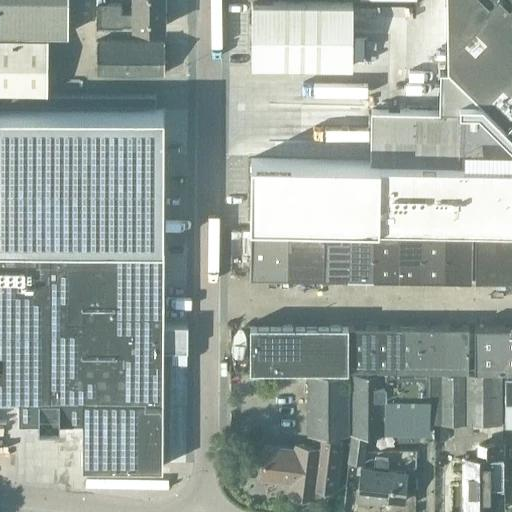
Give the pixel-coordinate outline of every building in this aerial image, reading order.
[(67,0),(0,0),(0,31),(34,32),(34,37),(0,36),(0,92),(43,93),(43,37),(42,37),(43,32),(67,32),(67,0)] [(133,25),(164,25),(164,0),(132,0),(133,12),(121,12),(121,1),(96,1),(96,25),(120,25),(120,23),(133,23),(133,25)] [(502,0),(490,0),(466,25),(446,5),(447,68),(470,91),(470,101),(446,101),(446,109),(439,108),(439,109),(370,108),(369,160),(250,158),(249,221),(378,224),(378,223),(463,225),(511,225),(511,0),(508,5),(502,0)] [(263,0),(263,65),(365,66),(365,31),(398,32),(398,25),(417,25),(417,1),(263,0)] [(511,0),(445,0),(446,5),(466,25),(490,0),(502,0),(508,5),(511,0)] [(438,88),(444,63),(432,61),(427,86),(438,88)] [(420,102),(422,90),(369,80),(367,91),(420,102)] [(163,110),(0,108),(0,397),(17,397),(16,419),(37,419),(37,425),(58,425),(58,419),(80,419),(80,466),(162,466),(162,244),(163,110)] [(286,274),(287,230),(251,229),(250,274),(286,274)] [(324,231),(287,230),(286,274),(323,275),(324,231)] [(348,231),(324,231),(323,275),(348,276),(348,231)] [(373,231),(348,231),(348,276),(372,276),(373,231)] [(397,232),(373,231),(372,276),(396,277),(397,232)] [(397,232),(396,277),(421,277),(422,232),(397,232)] [(447,233),(422,232),(421,277),(446,277),(447,233)] [(447,233),(446,277),(471,278),(472,233),(447,233)] [(500,278),(501,233),(475,233),(475,277),(500,278)] [(511,233),(501,233),(500,278),(511,278),(511,233)] [(249,324),(249,368),(346,369),(346,324),(249,324)] [(370,325),(346,324),(346,369),(370,369),(370,325)] [(370,325),(370,369),(394,369),(394,325),(370,325)] [(418,325),(394,325),(394,369),(418,369),(418,325)] [(442,325),(418,325),(418,369),(442,369),(442,325)] [(442,325),(442,369),(467,370),(467,325),(442,325)] [(499,369),(499,325),(474,325),(473,369),(499,369)] [(511,325),(499,325),(499,369),(511,368),(511,325)] [(307,432),(346,432),(347,372),(308,371),(307,432)] [(351,372),(350,432),(368,432),(384,432),(384,372),(351,372)] [(429,372),(429,376),(429,420),(500,421),(500,372),(429,372)] [(429,420),(429,376),(385,375),(385,432),(429,432),(429,420)] [(511,421),(495,422),(496,434),(511,433),(511,421)] [(368,432),(350,432),(347,461),(364,463),(368,432)] [(314,436),(313,446),(295,444),(294,448),(263,444),(259,476),(295,481),(294,492),(312,495),(313,487),(334,489),(341,440),(314,436)] [(502,486),(502,470),(502,444),(478,444),(478,457),(463,457),(463,510),(494,510),(494,486),(502,486)] [(360,466),(356,499),(381,502),(381,498),(403,501),(407,471),(386,469),(387,458),(374,457),(373,468),(360,466)]
